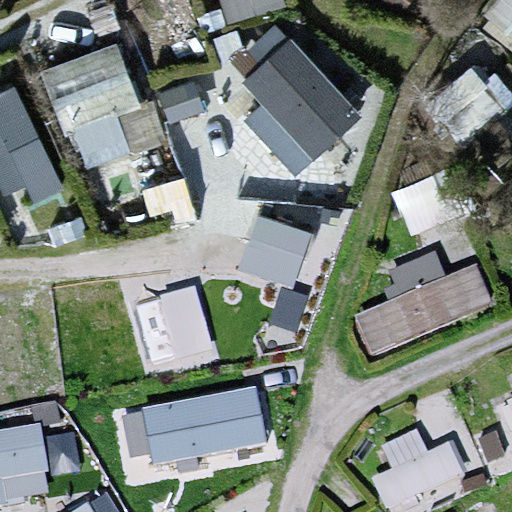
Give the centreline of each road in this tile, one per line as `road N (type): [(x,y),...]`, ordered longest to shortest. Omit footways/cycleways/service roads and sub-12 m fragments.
road 1 (track): [(294,511),(318,457),(353,409),(511,337)]
road 2 (track): [(154,252),(0,268)]
